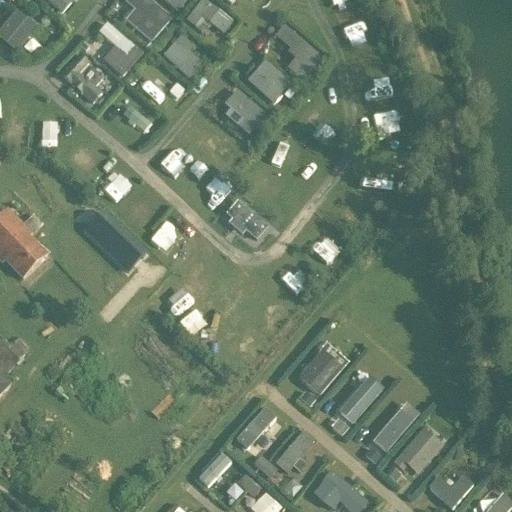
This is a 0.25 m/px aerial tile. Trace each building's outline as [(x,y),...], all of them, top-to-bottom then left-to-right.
[(46,0),(69,14),(78,0),(46,0)] [(151,0),(126,0),(138,11),(129,20),(155,44),(175,21),(151,0)] [(164,0),(179,13),(191,0),(164,0)] [(207,35),(213,28),(225,38),(238,22),(210,0),(205,0),(189,21),(207,35)] [(21,11),(0,34),(0,36),(19,54),(42,29),(21,11)] [(108,57),(128,75),(146,55),(111,23),(101,33),(117,47),(108,57)] [(306,82),(327,58),(289,25),(278,37),(300,57),(290,69),(306,82)] [(193,52),(197,47),(185,36),(166,57),(192,81),(207,64),(193,52)] [(78,59),(78,70),(93,70),(93,58),(78,59)] [(269,60),(250,81),(276,105),(295,84),(269,60)] [(253,135),(271,116),(241,90),(224,109),(253,135)] [(11,96),(10,116),(34,116),(35,96),(11,96)] [(212,153),(226,166),(242,149),(227,136),(212,153)] [(300,160),(308,145),(293,138),(285,152),(300,160)] [(252,183),(265,165),(257,160),(244,178),(252,183)] [(200,161),(179,184),(208,211),(229,188),(200,161)] [(257,247),(273,228),(241,200),(225,219),(257,247)] [(42,227),(33,217),(22,226),(8,211),(0,218),(0,263),(1,264),(5,261),(23,281),(48,258),(30,239),(42,227)] [(144,256),(102,216),(84,235),(126,275),(144,256)] [(175,236),(124,286),(139,300),(190,251),(175,236)] [(259,295),(270,307),(284,296),(273,283),(259,295)] [(0,375),(4,379),(30,352),(18,340),(10,348),(0,337),(0,375)] [(347,367),(352,361),(332,345),(327,351),(347,367)] [(327,351),(301,377),(321,397),(347,370),(327,351)] [(0,376),(0,397),(10,387),(0,376)] [(356,425),(388,391),(374,378),(341,412),(356,425)] [(410,404),(376,443),(390,455),(423,416),(410,404)] [(268,408),(240,440),(252,451),(280,418),(268,408)] [(426,428),(399,462),(422,479),(448,445),(426,428)] [(281,461),(301,478),(310,467),(302,459),(317,442),(306,433),(281,461)] [(211,488),(235,463),(226,454),(201,478),(211,488)] [(452,466),(431,490),(456,511),(477,487),(452,466)] [(315,494),(335,511),(343,503),(353,511),(365,511),(373,504),(335,471),(315,494)] [(268,493),(252,511),(253,511),(280,511),(284,508),(268,493)] [(511,511),(511,498),(505,494),(491,511),(511,511)]
